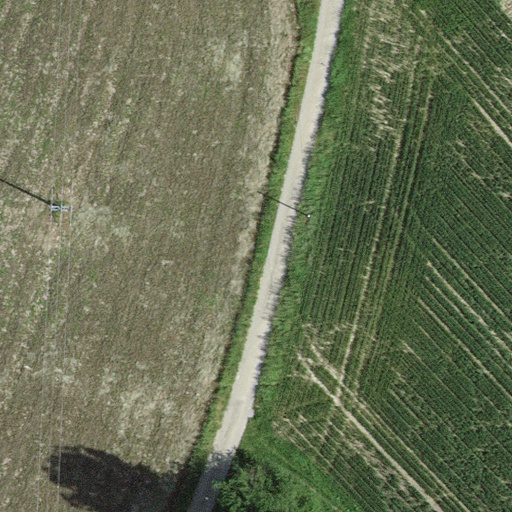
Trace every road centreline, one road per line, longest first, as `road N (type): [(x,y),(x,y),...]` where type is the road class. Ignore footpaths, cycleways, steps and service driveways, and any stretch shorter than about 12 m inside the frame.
road 1 (track): [(337,0),(255,362),(201,511)]
road 2 (track): [(235,428),(298,466),(346,511)]
